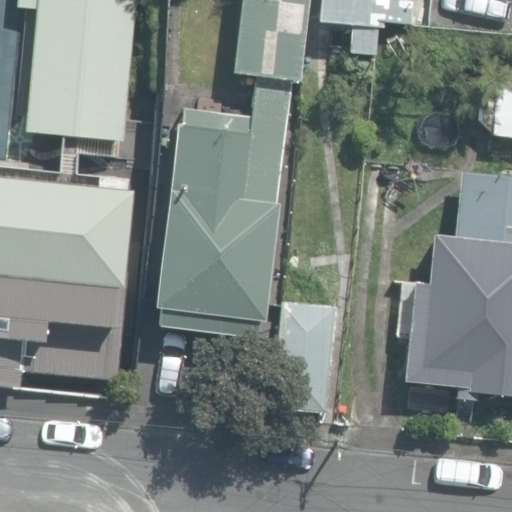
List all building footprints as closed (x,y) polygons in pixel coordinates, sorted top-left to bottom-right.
[(20,129),(122,139),(135,0),(13,0),(13,8),(32,10),(20,129)] [(158,325),(255,337),(257,319),(263,319),(278,204),(276,204),(291,81),(300,82),(310,0),(242,0),(233,74),(255,77),(250,117),(182,109),(180,125),(176,124),(154,306),(160,306),(158,325)] [(348,49),(372,51),(375,24),(381,24),(381,19),(408,21),(410,0),(317,0),(315,20),(350,23),(348,49)] [(490,135),(511,137),(511,57),(499,57),(496,99),(478,98),(490,135)] [(466,388),(511,392),(511,174),(457,169),(451,234),(431,232),(426,282),(411,281),(402,380),(466,386),(466,388)] [(0,370),(117,382),(128,271),(121,270),(129,191),(120,190),(122,175),(83,171),(82,182),(0,173),(0,370)] [(271,403),(324,408),(333,306),(281,301),(271,403)]
